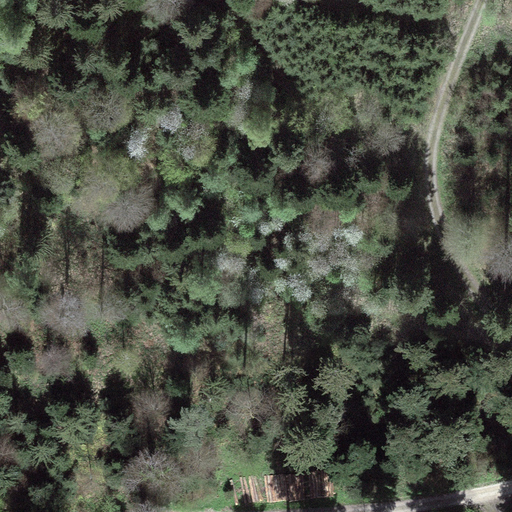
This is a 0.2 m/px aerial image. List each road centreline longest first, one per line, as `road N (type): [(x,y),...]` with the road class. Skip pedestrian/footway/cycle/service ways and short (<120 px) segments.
road 1 (track): [(483,0),(443,99),(429,169),(443,232),(511,338)]
road 2 (track): [(511,485),(306,511)]
